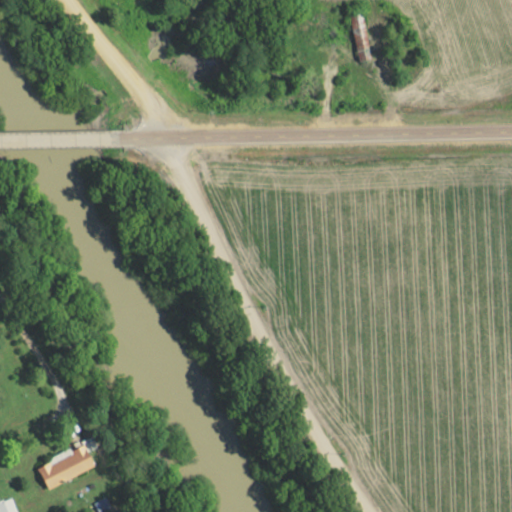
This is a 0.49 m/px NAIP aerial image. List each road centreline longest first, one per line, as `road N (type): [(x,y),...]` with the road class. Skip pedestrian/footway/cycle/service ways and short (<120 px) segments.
road 1 (residential): [(376,511),(153,139)]
road 2 (secondary): [(106,140),(511,132)]
road 3 (residential): [(153,139),(135,94),(68,0)]
